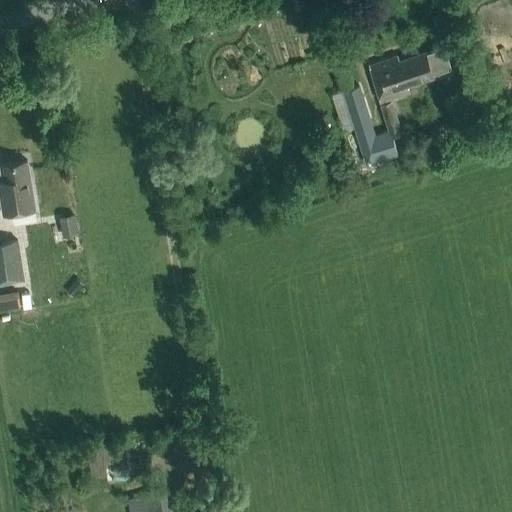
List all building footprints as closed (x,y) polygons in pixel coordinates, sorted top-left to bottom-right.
[(459,33),(466,52),(479,47),(473,28),(459,33)] [(408,84),(434,76),(425,50),(399,59),(398,55),(370,65),(382,100),(410,91),(408,84)] [(392,136),(400,133),(389,99),(380,102),(388,130),(374,135),(358,84),(342,90),(366,163),(397,153),(392,136)] [(34,209),(27,160),(0,164),(0,173),(1,180),(0,180),(0,202),(2,214),(34,209)] [(16,238),(0,241),(0,281),(23,278),(16,238)] [(178,511),(175,489),(129,498),(131,511),(178,511)]
